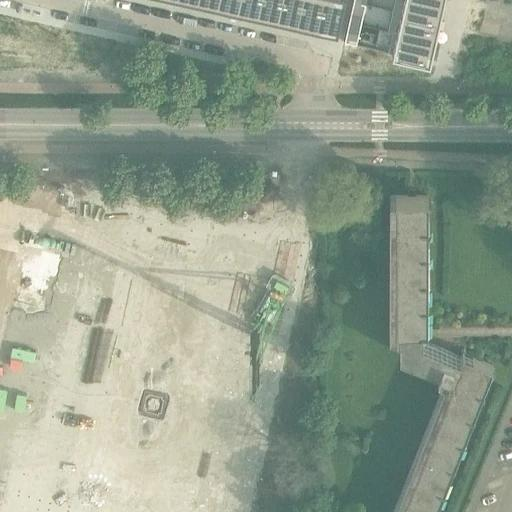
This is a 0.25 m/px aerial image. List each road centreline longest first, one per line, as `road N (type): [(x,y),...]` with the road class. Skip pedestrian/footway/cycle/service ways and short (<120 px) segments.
road 1 (residential): [(307,127),(315,65),(36,0)]
road 2 (tertiary): [(0,126),(307,127)]
road 3 (tertiary): [(307,127),(511,127)]
